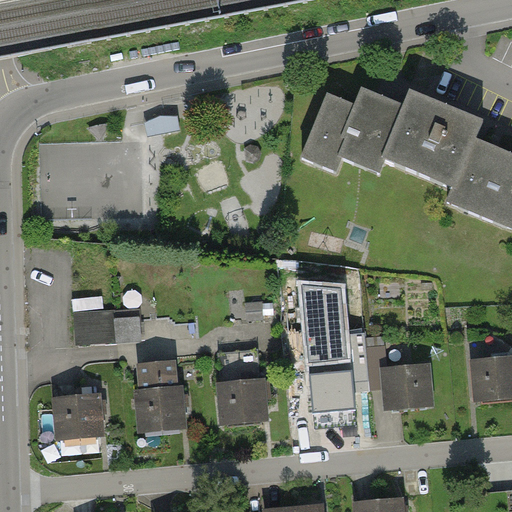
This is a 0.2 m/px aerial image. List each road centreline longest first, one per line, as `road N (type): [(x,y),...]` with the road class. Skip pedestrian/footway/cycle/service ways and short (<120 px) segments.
road 1 (residential): [(511,4),(33,103),(12,115),(0,138)]
road 2 (residential): [(511,450),(7,495)]
road 3 (residential): [(0,215),(2,356)]
road 4 (residential): [(2,356),(7,495)]
